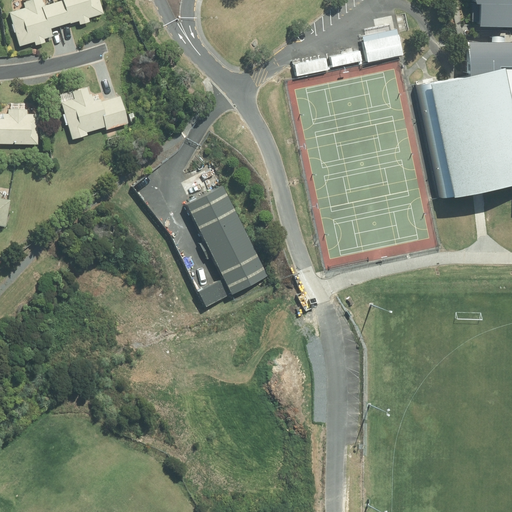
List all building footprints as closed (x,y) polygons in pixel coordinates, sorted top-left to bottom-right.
[(24,0),(27,6),(10,11),(20,44),(35,40),(37,44),(44,41),(43,38),(53,35),(51,27),(104,12),(100,0),(57,0),(45,4),(44,0),(24,0)] [(511,4),(481,4),(481,26),(511,26),(511,4)] [(479,71),(501,72),(502,46),(453,45),(452,82),(479,75),(479,71)] [(511,45),(502,46),(501,72),(509,71),(511,71),(511,45)] [(355,50),(326,57),(329,70),(358,63),(355,50)] [(449,83),(414,91),(437,203),(478,193),(511,185),(511,145),(511,144),(511,129),(509,129),(509,71),(501,72),(479,71),(479,75),(452,82),(449,83)] [(62,101),(73,138),(88,134),(87,130),(105,125),(106,129),(127,122),(120,95),(94,103),(89,85),(72,91),(74,98),(62,101)] [(0,141),(38,142),(39,113),(26,113),(26,108),(4,107),(4,116),(0,116),(0,141)] [(224,182),(186,200),(199,225),(205,238),(200,241),(208,257),(214,254),(221,270),(225,277),(199,289),(207,304),(268,274),(224,182)] [(0,224),(6,225),(10,197),(2,196),(2,193),(0,192),(0,224)] [(178,227),(169,232),(178,248),(186,244),(178,227)]
